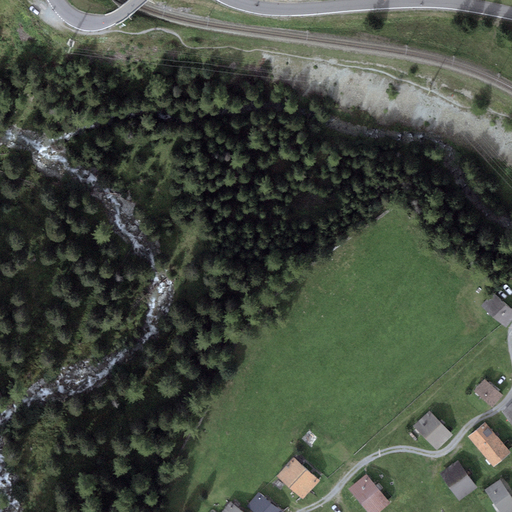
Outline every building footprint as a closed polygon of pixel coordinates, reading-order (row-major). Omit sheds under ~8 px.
[(511,305),(495,292),(482,309),(503,325),(511,313),(511,305)] [(485,378),(474,391),(491,405),(502,392),(485,378)] [(430,411),(414,426),(435,448),(451,433),(430,411)] [(485,425),(470,437),(493,464),(508,452),(485,425)] [(294,457),(277,475),(303,498),(319,480),(294,457)] [(459,460),(439,474),(458,499),(477,485),(459,460)] [(368,475),(350,490),(368,511),(375,511),(389,500),(368,475)] [(511,494),(502,479),(484,490),(498,511),(505,511),(511,508),(511,494)] [(257,491),(247,505),(256,511),(279,511),(282,508),(257,491)] [(246,511),(231,500),(220,511),(246,511)]
